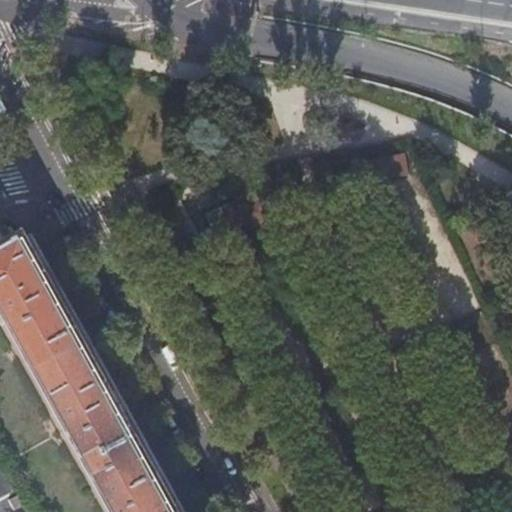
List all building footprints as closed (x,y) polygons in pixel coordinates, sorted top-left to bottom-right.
[(408,174),(404,152),(375,157),(379,179),(408,174)] [(206,250),(178,198),(168,224),(187,260),(200,253),(206,250)] [(257,246),(235,199),(205,215),(216,236),(230,229),(233,235),(216,244),(225,261),(257,246)] [(0,298),(119,511),(184,511),(33,238),(28,241),(25,237),(4,248),(0,240),(0,298)] [(0,498),(16,490),(0,461),(0,498)] [(29,511),(16,490),(0,498),(0,511),(29,511)]
